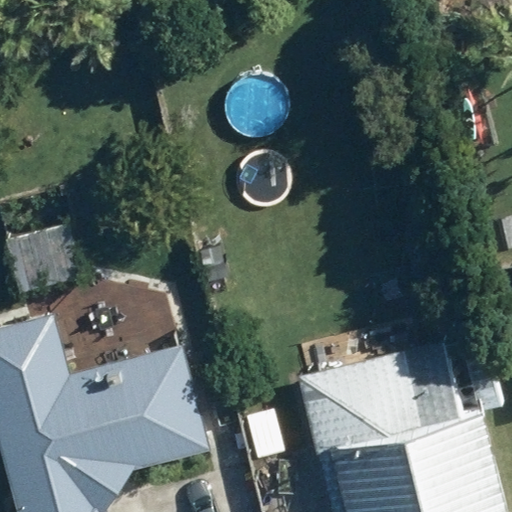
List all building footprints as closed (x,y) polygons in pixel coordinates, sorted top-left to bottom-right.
[(0,80),(19,76),(11,45),(0,47),(0,80)] [(74,218),(9,234),(23,285),(87,268),(74,218)] [(110,511),(110,507),(135,463),(213,441),(184,337),(74,367),(57,305),(0,320),(0,422),(24,511),(110,511)] [(507,397),(488,330),(467,335),(485,404),(507,397)] [(304,370),(337,511),(354,508),(355,511),(510,511),(485,404),(465,409),(448,338),(304,370)]
